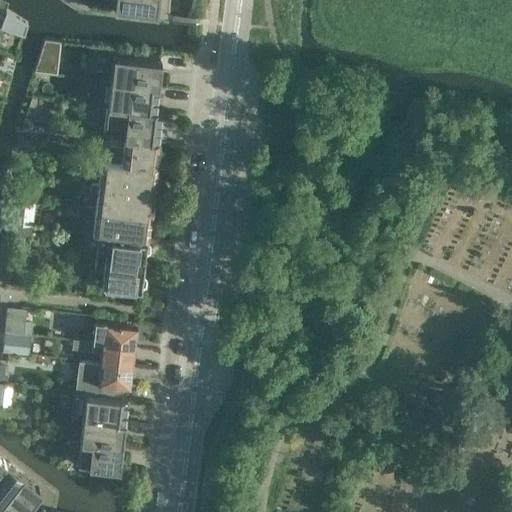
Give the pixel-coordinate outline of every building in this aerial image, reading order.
[(156,0),(108,0),(108,8),(155,13),(156,0)] [(113,55),(110,80),(157,85),(160,61),(113,55)] [(107,104),(155,110),(157,85),(110,80),(107,104)] [(107,104),(104,134),(157,140),(160,110),(155,110),(107,104)] [(101,158),(120,161),(154,165),(155,165),(158,140),(157,140),(104,134),(101,158)] [(101,158),(98,184),(151,191),(154,165),(120,161),(101,158)] [(148,215),(151,191),(98,184),(95,209),(148,215)] [(26,204),(15,203),(14,216),(23,217),(25,214),(26,204)] [(92,232),(99,233),(145,238),(146,238),(148,215),(95,209),(92,232)] [(105,249),(104,259),(142,263),(145,238),(99,233),(97,248),(105,249)] [(142,263),(104,259),(101,284),(139,289),(142,263)] [(94,320),(92,340),(133,345),(135,325),(94,320)] [(5,331),(3,351),(27,354),(29,334),(5,331)] [(101,351),(100,361),(131,365),(133,345),(92,340),(91,350),(101,351)] [(131,365),(100,361),(78,359),(74,392),(121,397),(122,385),(128,386),(131,365)] [(12,384),(0,382),(0,404),(9,406),(12,384)] [(121,397),(74,392),(72,391),(82,417),(124,422),(127,398),(121,397)] [(82,417),(79,440),(121,445),(124,422),(82,417)] [(118,468),(121,445),(79,440),(76,463),(118,468)] [(0,504),(22,475),(4,461),(0,466),(0,504)] [(22,475),(0,504),(0,510),(2,511),(24,511),(41,490),(22,475)]
